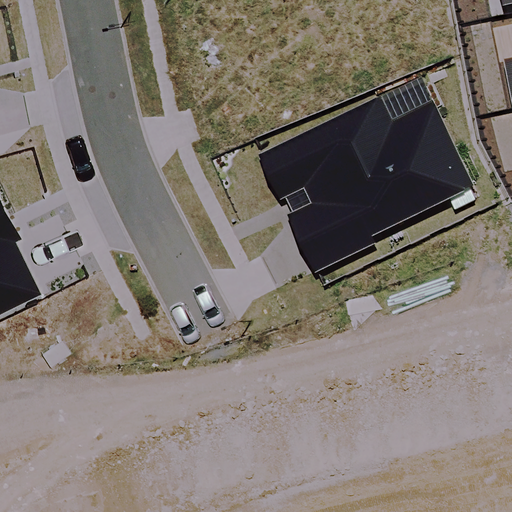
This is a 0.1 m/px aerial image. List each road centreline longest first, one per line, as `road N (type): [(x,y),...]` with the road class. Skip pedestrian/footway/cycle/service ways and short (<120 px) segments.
road 1 (residential): [(215,325),(123,149),(91,0)]
road 2 (unknown): [(314,511),(215,325)]
